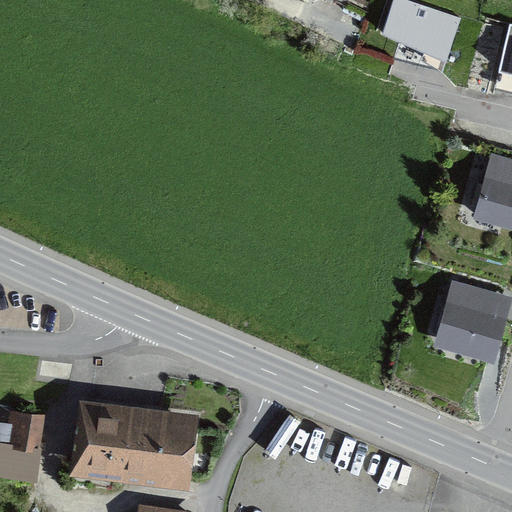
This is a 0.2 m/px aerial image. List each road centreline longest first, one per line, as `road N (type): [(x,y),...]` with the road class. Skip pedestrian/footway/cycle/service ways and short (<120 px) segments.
road 1 (primary): [(272,376),(488,463)]
road 2 (primary): [(134,314),(272,376)]
road 3 (residential): [(218,511),(219,478),(272,376)]
road 4 (primary): [(0,254),(134,314)]
road 5 (residential): [(0,340),(89,343),(134,314)]
